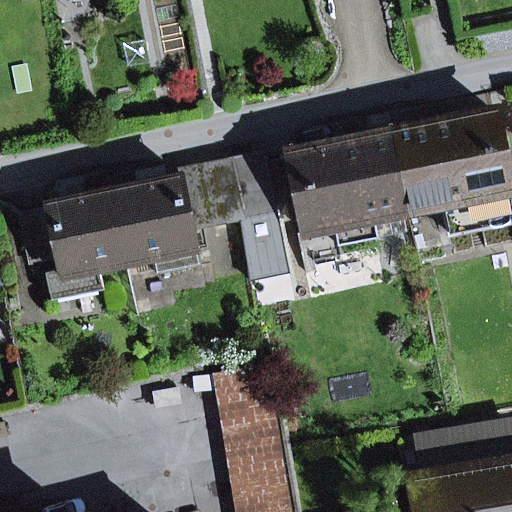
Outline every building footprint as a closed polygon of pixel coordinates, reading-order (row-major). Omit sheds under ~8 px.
[(511,191),(496,113),(393,134),(409,213),(445,206),(451,235),(511,223),(511,191)] [(375,220),(409,213),(393,134),(290,155),(306,235),(336,228),(339,247),(379,239),(375,220)] [(265,158),(234,164),(245,220),(277,214),(265,158)] [(240,221),(245,220),(234,164),(183,177),(194,230),(240,221)] [(194,230),(183,177),(137,186),(135,174),(109,179),(127,266),(154,260),(157,274),(201,265),(194,230)] [(48,205),(49,209),(59,258),(61,271),(46,274),(52,301),(105,291),(101,271),(127,266),(109,179),(84,185),(86,197),(48,205)] [(30,264),(59,258),(49,209),(20,215),(30,264)] [(300,511),(274,362),(217,375),(237,511),(300,511)] [(476,474),(493,471),(491,455),(474,458),(476,474)] [(511,511),(511,468),(493,471),(476,474),(418,484),(422,511),(511,511)]
